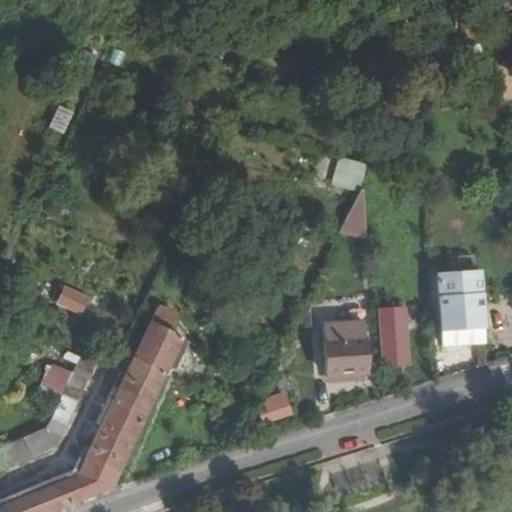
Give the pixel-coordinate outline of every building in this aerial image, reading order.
[(64,132),(73,112),(59,106),(50,126),(64,132)] [(360,217),(350,213),(344,228),(353,232),(360,217)] [(440,296),(441,351),(476,350),(475,295),(440,296)] [(378,315),(386,364),(410,360),(401,311),(378,315)] [(328,373),(366,371),(366,340),(353,341),(352,323),(326,326),(328,373)] [(44,482),(0,499),(0,511),(32,511),(53,504),(98,486),(168,337),(140,324),(68,473),(44,482)] [(36,429),(0,444),(0,472),(56,450),(97,363),(73,354),(36,429)] [(296,411),(291,398),(262,410),(267,423),(296,411)]
